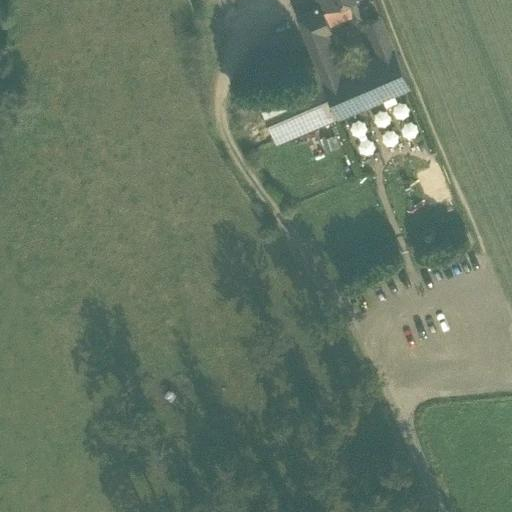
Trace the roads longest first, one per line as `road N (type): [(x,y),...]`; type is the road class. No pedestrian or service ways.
road 1 (unclassified): [(437,511),(353,324),(228,143),(215,42)]
road 2 (track): [(511,386),(390,398)]
